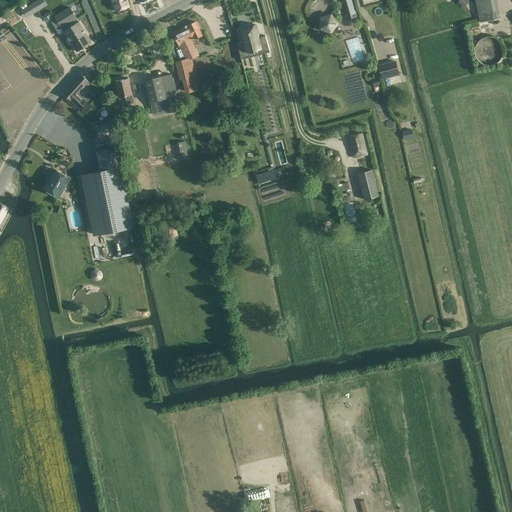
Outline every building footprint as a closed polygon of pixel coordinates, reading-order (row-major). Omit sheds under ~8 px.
[(45,0),(37,0),(22,9),(27,17),(48,5),(45,0)] [(112,0),(116,11),(129,6),(126,0),(112,0)] [(344,0),(349,17),(358,15),(353,0),(344,0)] [(475,0),(478,15),(480,22),(501,18),(499,10),(497,0),(475,0)] [(72,44),(77,52),(92,43),(70,8),(55,17),(69,39),(68,39),(68,41),(70,44),(71,45),(72,44)] [(14,24),(22,18),(15,9),(7,15),(14,24)] [(320,29),(331,33),(339,23),(332,13),(320,17),(320,29)] [(182,80),(186,93),(199,90),(196,77),(192,58),(199,55),(192,40),(202,35),(196,22),(173,33),(180,46),(186,59),(178,61),(183,80),(182,80)] [(237,43),(241,57),(250,55),(249,52),(260,49),(260,52),(269,50),(265,36),(259,37),(256,24),(240,28),(244,41),(237,43)] [(504,50),(504,47),(503,43),(501,40),(498,38),(496,36),(494,35),(490,35),(488,35),(485,35),(481,37),(479,39),(477,41),(476,44),(475,46),(474,49),(475,52),(475,55),(476,57),(478,60),(481,62),(483,63),(485,64),(489,65),(491,65),(494,64),(497,63),(499,61),(501,59),(503,56),(504,53),(504,50)] [(382,80),(400,75),(396,60),(378,65),(382,80)] [(151,108),(167,104),(166,97),(176,95),(171,74),(145,80),(151,108)] [(71,101),(81,109),(87,102),(78,94),(88,82),(81,75),(64,94),(72,100),(71,101)] [(125,96),(127,104),(134,103),(132,94),(129,78),(116,81),(119,97),(125,96)] [(90,104),(82,109),(90,121),(98,117),(90,104)] [(414,138),(412,130),(402,132),(404,140),(414,138)] [(362,134),(349,138),(354,158),(367,155),(362,134)] [(178,159),(189,157),(185,140),(174,143),(178,159)] [(102,171),(82,175),(95,234),(134,226),(118,147),(98,151),(102,171)] [(255,175),(261,187),(279,179),(274,167),(255,175)] [(59,197),(70,178),(55,169),(44,189),(59,197)] [(379,196),(372,170),(358,173),(364,200),(379,196)] [(69,198),(71,208),(82,206),(80,196),(69,198)] [(0,223),(9,207),(0,202),(0,223)] [(348,221),(357,219),(353,202),(344,204),(348,221)] [(62,220),(48,222),(58,278),(71,276),(62,220)] [(83,272),(91,270),(88,259),(80,261),(83,272)]
